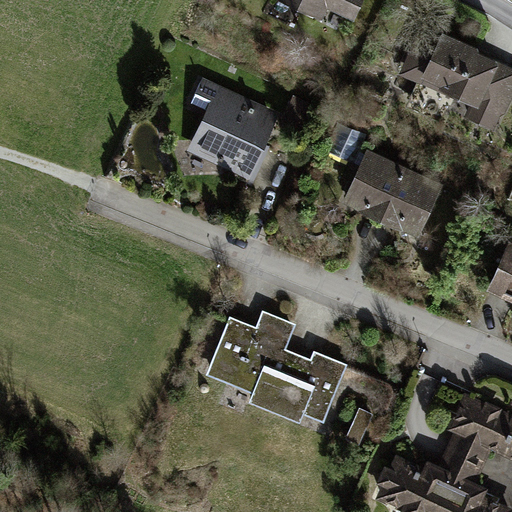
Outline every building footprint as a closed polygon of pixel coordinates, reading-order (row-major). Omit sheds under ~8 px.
[(284,0),(325,19),(330,9),(355,20),(364,0),(284,0)] [(511,93),(511,61),(421,17),(398,69),(471,104),(465,116),(497,128),(511,93)] [(281,109),(204,76),(197,89),(211,95),(187,148),(250,178),(281,109)] [(405,161),(368,144),(344,198),(382,214),(405,161)] [(444,179),(405,161),(382,214),(419,232),(444,179)] [(511,234),(488,283),(511,293),(511,234)] [(254,327),(230,317),(207,372),(322,420),(346,365),(287,340),(294,323),(262,309),(254,327)] [(511,412),(465,391),(448,425),(455,430),(441,461),(429,455),(425,465),(397,451),(378,494),(415,511),(511,511),(511,506),(485,494),(488,485),(478,480),(493,447),(511,456),(511,412)] [(351,439),(363,444),(375,416),(363,411),(351,439)]
